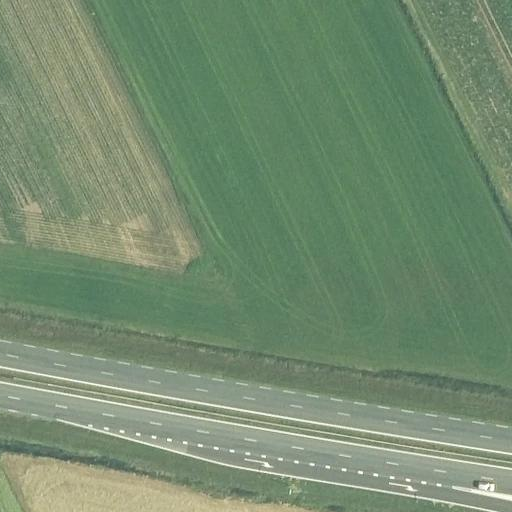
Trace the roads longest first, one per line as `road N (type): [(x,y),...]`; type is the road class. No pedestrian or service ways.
road 1 (primary): [(511,442),(0,355)]
road 2 (primary): [(0,397),(464,477)]
